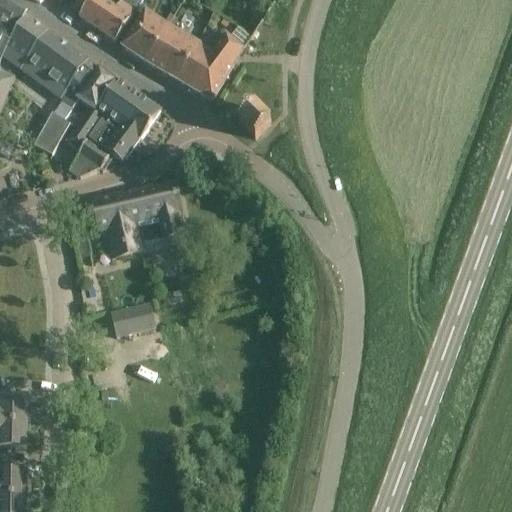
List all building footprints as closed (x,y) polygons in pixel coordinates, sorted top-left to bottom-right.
[(0,0),(0,64),(0,63),(5,56),(22,23),(25,19),(27,16),(1,0),(0,0)] [(117,11),(100,0),(92,0),(79,20),(116,45),(131,22),(138,11),(123,1),(117,11)] [(147,68),(170,30),(146,15),(122,51),(146,67),(147,68)] [(77,102),(98,72),(25,19),(22,23),(5,56),(28,72),(77,107),(80,104),(77,102)] [(177,85),(200,48),(170,30),(147,68),(177,85)] [(215,57),(200,48),(177,85),(212,105),(243,53),(227,39),(215,57)] [(68,147),(80,155),(78,158),(69,173),(89,142),(104,119),(98,114),(116,85),(98,72),(77,102),(80,104),(92,112),(78,133),(68,147)] [(0,114),(13,82),(0,76),(0,114)] [(104,119),(89,142),(109,157),(122,166),(125,164),(140,144),(161,116),(116,84),(116,85),(98,114),(104,119)] [(271,126),(255,110),(239,126),(255,142),(271,126)] [(71,128),(54,117),(35,148),(52,158),(55,153),(71,128)] [(89,142),(69,173),(80,181),(106,172),(112,163),(107,160),(109,157),(89,142)] [(181,216),(174,186),(91,205),(98,234),(104,233),(111,264),(146,256),(144,247),(164,242),(183,237),(178,217),(181,216)] [(148,334),(142,311),(111,318),(116,341),(148,334)] [(105,396),(155,400),(158,364),(108,360),(105,396)] [(155,400),(217,404),(220,368),(158,364),(155,400)] [(0,425),(26,427),(27,401),(15,401),(15,399),(11,399),(11,401),(1,400),(1,396),(0,396),(0,425)] [(0,451),(26,452),(26,427),(0,425),(0,451)] [(232,439),(220,442),(223,459),(235,456),(232,439)] [(205,450),(187,455),(195,485),(213,480),(205,450)] [(0,501),(25,502),(25,493),(29,493),(30,477),(25,477),(25,476),(0,475),(0,501)] [(25,502),(0,501),(0,511),(28,511),(29,509),(25,509),(25,502)]
